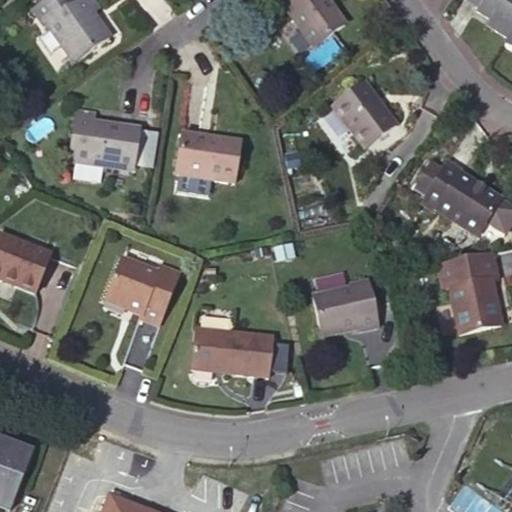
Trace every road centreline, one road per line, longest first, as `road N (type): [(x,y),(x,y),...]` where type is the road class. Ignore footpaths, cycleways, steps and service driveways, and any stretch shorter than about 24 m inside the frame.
road 1 (residential): [(0,367),(176,435),(253,443),(511,382)]
road 2 (residential): [(511,117),(470,92),(400,0)]
